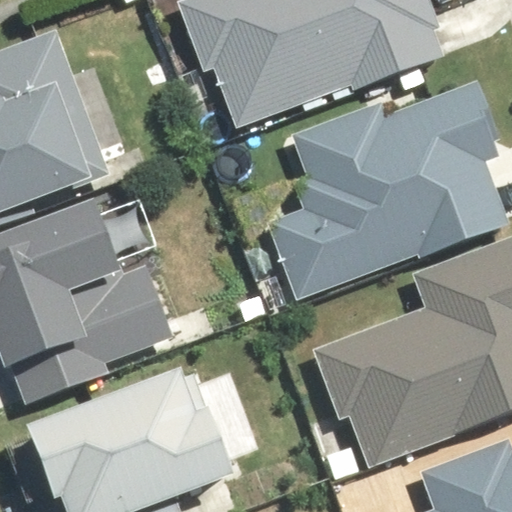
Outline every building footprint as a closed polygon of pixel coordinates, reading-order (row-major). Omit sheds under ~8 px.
[(452,57),(432,0),(187,0),(180,3),(207,80),(214,77),(234,133),(452,57)] [(0,227),(131,180),(92,73),(72,80),(56,36),(0,55),(0,227)] [(392,114),(387,102),(294,134),(309,180),(295,184),(306,216),(274,226),(298,297),(511,224),(511,219),(502,191),(511,187),(511,175),(481,84),(392,114)] [(106,210),(0,244),(0,326),(26,405),(116,376),(111,362),(174,342),(150,267),(127,275),(106,210)] [(511,238),(413,277),(427,312),(313,355),(339,425),(350,420),(368,469),(511,413),(511,238)] [(74,511),(167,511),(246,484),(219,412),(210,416),(194,373),(33,432),(59,503),(70,500),(74,511)] [(511,511),(511,442),(511,441),(426,475),(440,511),(439,511),(511,511)]
